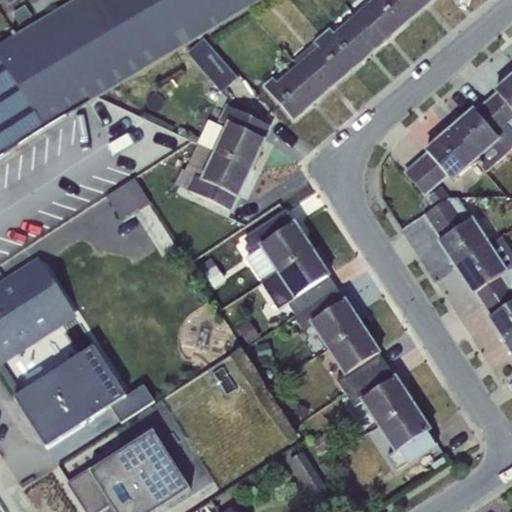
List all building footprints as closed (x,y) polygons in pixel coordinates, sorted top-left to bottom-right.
[(28,0),(37,14),(60,0),(28,0)] [(75,0),(38,22),(87,103),(261,0),(75,0)] [(372,0),(353,17),(379,47),(408,21),(389,0),(372,0)] [(389,0),(408,21),(432,0),(389,0)] [(329,29),(321,37),(350,71),(379,47),(353,17),(333,34),(329,29)] [(38,22),(17,34),(26,50),(66,117),(87,103),(38,22)] [(0,65),(1,65),(26,50),(17,34),(0,43),(0,65)] [(350,71),(321,37),(312,44),(317,48),(297,65),(323,95),(350,71)] [(187,55),(221,94),(238,79),(203,40),(187,55)] [(26,50),(1,65),(43,131),(66,117),(26,50)] [(1,65),(0,65),(0,120),(18,148),(43,131),(1,65)] [(323,95),(297,65),(277,83),(272,78),(263,86),(293,121),(323,95)] [(497,94),(486,103),(511,133),(511,132),(511,76),(495,92),(497,94)] [(473,111),(449,131),(477,164),(485,174),(511,150),(511,133),(486,103),(475,113),(473,111)] [(227,125),(215,151),(252,170),(265,142),(264,141),(270,127),(225,107),(218,123),(227,125)] [(0,158),(18,148),(0,120),(0,158)] [(477,164),(449,131),(426,152),(428,154),(405,174),(425,196),(447,177),(453,184),(477,164)] [(252,170),(215,151),(202,178),(194,175),(186,191),(231,212),(237,198),(239,199),(252,170)] [(134,179),(106,198),(123,223),(150,204),(134,179)] [(440,187),(426,198),(435,209),(449,198),(440,187)] [(455,269),(489,247),(458,199),(453,199),(425,217),(455,269)] [(261,282),(311,249),(295,224),(293,225),(285,213),(244,240),(253,254),(245,259),(261,282)] [(489,247),(455,269),(472,295),(475,294),(483,306),(511,286),(511,255),(502,239),(489,247)] [(311,249),(261,282),(288,323),(295,318),(336,291),(328,278),(329,277),(311,249)] [(0,366),(76,318),(38,259),(0,283),(0,366)] [(199,266),(214,289),(226,281),(211,259),(199,266)] [(511,286),(483,306),(491,318),(488,320),(506,346),(511,341),(511,286)] [(336,291),(295,318),(303,331),(312,326),(329,352),(364,330),(345,301),(344,302),(336,291)] [(250,322),(238,330),(249,347),(261,339),(250,322)] [(345,395),(386,368),(378,355),(380,354),(364,330),(329,352),(345,375),(336,381),(345,395)] [(96,348),(14,399),(46,450),(113,408),(122,423),(154,402),(143,385),(126,396),(96,348)] [(386,368),(345,395),(354,408),(363,403),(378,427),(413,405),(396,379),(394,380),(386,368)] [(413,405),(378,427),(394,453),(387,457),(396,472),(437,445),(429,432),(430,431),(413,405)] [(150,431),(67,484),(84,511),(101,511),(110,506),(114,511),(156,511),(189,491),(150,431)] [(339,511),(302,453),(289,462),(321,511),(339,511)] [(418,463),(403,472),(411,485),(446,464),(443,459),(433,465),(418,463)]
